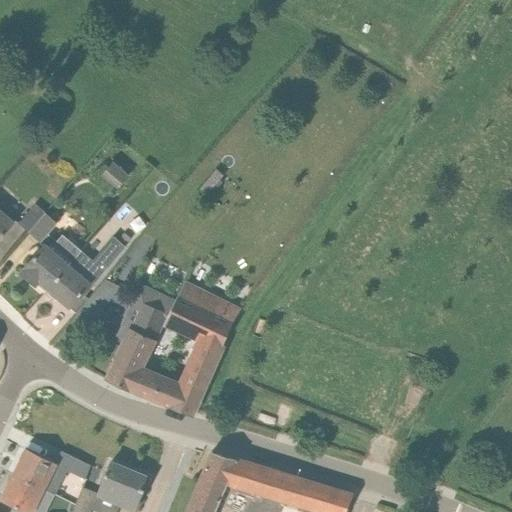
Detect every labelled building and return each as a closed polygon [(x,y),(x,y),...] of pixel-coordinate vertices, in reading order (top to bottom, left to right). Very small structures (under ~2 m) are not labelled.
[(116,190),(127,176),(112,161),(100,175),(116,190)] [(17,223),(27,232),(44,212),(35,204),(17,223)] [(0,237),(14,221),(0,209),(0,237)] [(27,232),(40,242),(48,233),(57,223),(44,212),(27,232)] [(125,246),(131,239),(123,233),(118,239),(125,246)] [(61,234),(48,250),(43,245),(20,272),(35,285),(39,281),(48,289),(80,250),(61,234)] [(93,261),(80,250),(48,289),(76,314),(88,299),(85,296),(127,247),(125,246),(118,239),(114,237),(93,261)] [(174,304),(164,325),(195,339),(178,380),(161,373),(149,398),(192,415),(223,345),(222,344),(233,320),(240,310),(184,282),(174,304)] [(127,339),(107,380),(128,390),(149,398),(161,373),(145,366),(163,324),(164,325),(174,304),(140,287),(118,335),(127,339)] [(25,449),(13,474),(43,489),(53,494),(54,495),(66,471),(85,480),(90,466),(62,452),(55,464),(25,449)] [(343,511),(351,494),(212,452),(185,511),(343,511)] [(133,511),(143,488),(140,487),(145,476),(111,462),(97,497),(133,511)] [(43,489),(13,474),(1,499),(26,511),(31,511),(37,502),(47,507),(53,494),(43,489)] [(81,487),(70,511),(89,511),(97,493),(81,487)]
